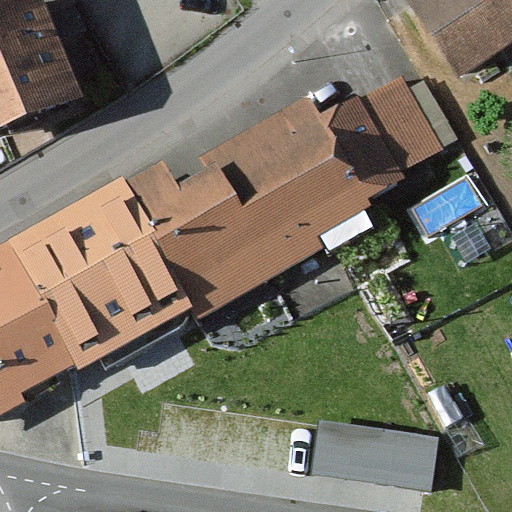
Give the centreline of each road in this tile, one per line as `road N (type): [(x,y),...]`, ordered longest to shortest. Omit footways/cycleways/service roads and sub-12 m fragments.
road 1 (residential): [(305,0),(155,112),(0,199)]
road 2 (residential): [(0,475),(221,511)]
